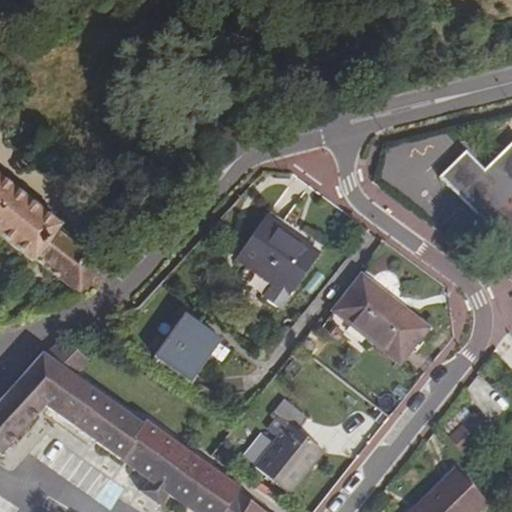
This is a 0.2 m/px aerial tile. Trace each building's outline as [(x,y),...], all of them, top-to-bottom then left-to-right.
[(511,143),(484,169),(467,152),(441,176),(511,249),(511,143)] [(0,239),(32,265),(34,262),(77,295),(108,267),(59,228),(61,225),(0,176),(0,239)] [(290,294),(318,252),(265,217),(237,258),(290,294)] [(362,276),(335,310),(401,361),(427,328),(362,276)] [(193,382),(219,335),(176,312),(151,359),(193,382)] [(263,511),(237,494),(240,489),(145,420),(143,423),(76,377),(90,360),(62,339),(45,354),(43,353),(0,400),(0,455),(1,456),(44,407),(145,480),(167,495),(190,511),(263,511)] [(307,419),(284,400),(275,412),(289,424),(255,467),(288,494),(324,451),(298,431),(307,419)] [(479,511),(489,502),(456,468),(410,511),(479,511)] [(167,495),(145,480),(137,492),(159,507),(167,495)]
